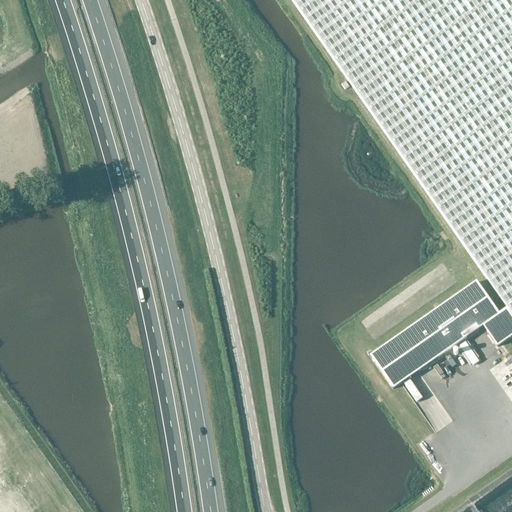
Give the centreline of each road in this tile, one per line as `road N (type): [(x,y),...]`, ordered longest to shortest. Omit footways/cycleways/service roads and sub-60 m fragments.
road 1 (tertiary): [(264,511),(202,203),(140,0)]
road 2 (motorway): [(62,0),(153,325),(184,511)]
road 3 (motorway): [(211,511),(158,234),(89,0)]
